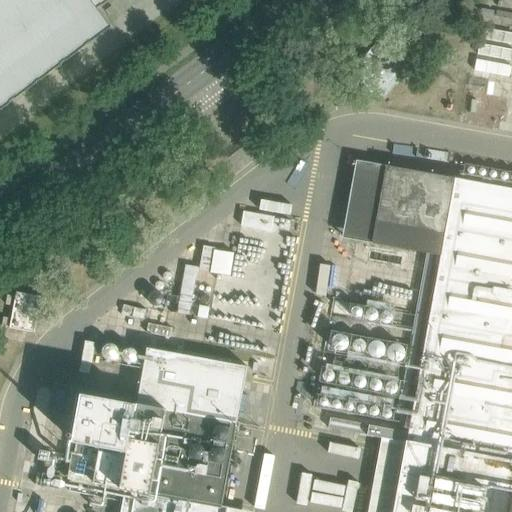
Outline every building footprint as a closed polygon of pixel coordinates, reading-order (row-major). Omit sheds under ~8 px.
[(0,0),(0,111),(112,27),(98,9),(91,0),(0,0)] [(91,0),(98,9),(109,0),(91,0)] [(511,33),(482,28),(480,39),(511,44),(511,33)] [(367,68),(361,75),(364,84),(373,85),(377,94),(386,95),(397,81),(394,72),(400,65),(418,68),(430,54),(423,37),(405,34),(393,48),(375,45),(363,60),(367,68)] [(511,49),(479,44),(477,55),(511,61),(511,49)] [(511,511),(511,189),(456,179),(410,433),(330,418),(328,428),(408,443),(395,511),(226,511),(228,507),(222,506),(247,367),(147,348),(136,404),(82,394),(73,442),(128,452),(126,463),(79,454),(74,480),(71,480),(69,491),(123,501),(120,511),(511,511)] [(245,214),(245,222),(273,221),(273,213),(245,214)] [(230,275),(234,251),(203,245),(198,269),(230,275)] [(41,296),(16,292),(10,328),(34,332),(41,296)] [(396,416),(416,318),(336,301),(316,399),(396,416)] [(37,473),(35,485),(58,489),(61,478),(37,473)]
